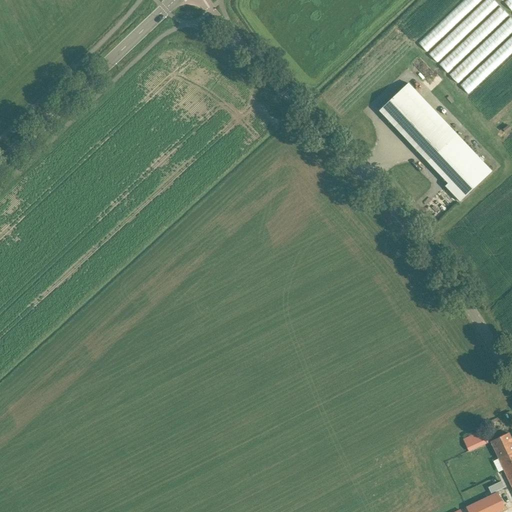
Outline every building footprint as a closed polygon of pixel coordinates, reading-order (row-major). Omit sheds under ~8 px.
[(463,0),(418,42),(426,51),(482,0),(463,0)] [(495,0),(485,0),(428,54),(437,63),(438,63),(448,73),(457,83),(511,31),(511,16),(510,15),(495,0)] [(511,0),(502,0),(504,1),(511,9),(511,0)] [(468,94),(511,52),(511,35),(459,85),(468,94)] [(422,98),(408,83),(379,111),(428,162),(453,139),(418,102),(422,98)] [(453,139),(428,162),(448,183),(445,186),(460,201),(491,171),(457,135),(453,139)] [(464,439),(469,451),(489,443),(483,430),(464,439)] [(511,439),(509,433),(491,442),(505,472),(511,468),(511,439)] [(495,485),(498,490),(504,487),(501,481),(495,485)] [(497,493),(466,508),(467,511),(501,511),(505,510),(505,509),(503,506),(497,493)]
